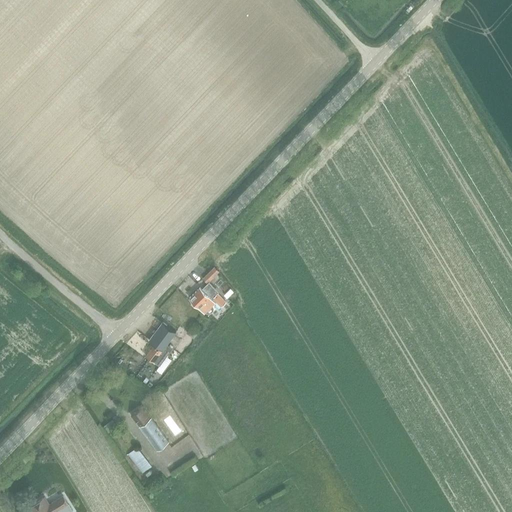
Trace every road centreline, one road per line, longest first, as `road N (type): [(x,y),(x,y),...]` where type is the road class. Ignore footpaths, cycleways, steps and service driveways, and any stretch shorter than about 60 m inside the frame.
road 1 (tertiary): [(116,334),(374,62)]
road 2 (tertiary): [(0,457),(116,334)]
road 3 (unclassified): [(116,334),(0,232)]
